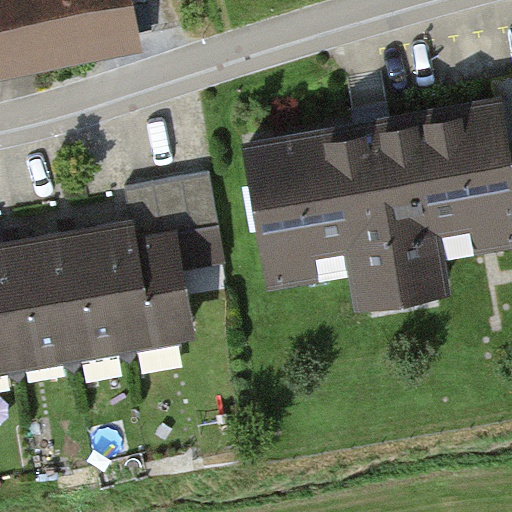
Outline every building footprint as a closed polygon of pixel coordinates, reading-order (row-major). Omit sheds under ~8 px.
[(0,0),(0,80),(141,51),(130,0),(0,0)] [(237,142),(262,278),(352,261),(359,297),(429,284),(423,250),(511,234),(511,208),(491,95),(237,142)] [(177,236),(185,277),(239,268),(222,171),(136,186),(146,241),(177,236)] [(133,221),(107,226),(130,354),(147,351),(146,348),(195,340),(185,277),(177,236),(146,241),(137,243),(133,221)] [(77,363),(130,354),(107,226),(55,235),(77,363)] [(24,373),(77,363),(55,235),(1,244),(24,373)] [(0,376),(24,373),(1,244),(0,243),(0,376)]
